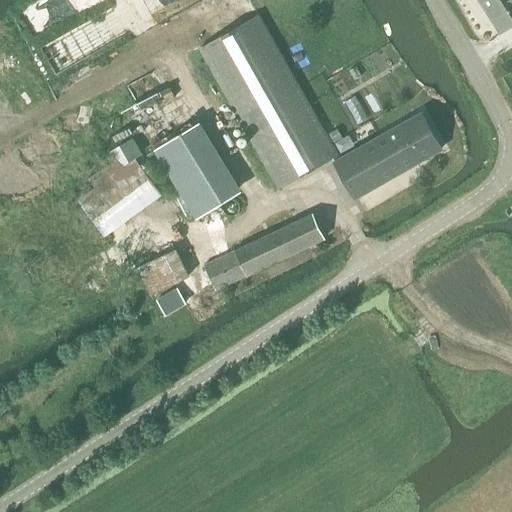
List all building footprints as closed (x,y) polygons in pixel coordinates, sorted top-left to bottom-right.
[(511,0),(477,0),(499,34),(511,26),(511,0)] [(340,159),(258,16),(199,50),(279,189),(332,158),(335,162),(340,159)] [(421,113),(340,159),(335,162),(356,199),(442,149),(421,113)] [(198,125),(155,150),(194,216),(238,191),(198,125)] [(158,195),(133,162),(79,200),(103,234),(158,195)] [(312,215),(205,267),(217,291),(324,239),(312,215)] [(177,249),(140,267),(153,294),(189,276),(177,249)]
